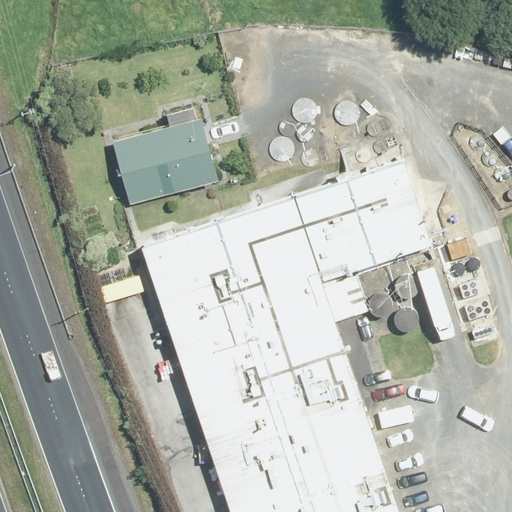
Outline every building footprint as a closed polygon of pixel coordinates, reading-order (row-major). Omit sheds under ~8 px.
[(295,115),(297,118),(300,121),(304,122),(307,122),(311,121),(314,119),(316,116),(317,112),(317,108),(316,105),(313,102),(310,100),(306,99),(302,100),(299,102),(297,104),(295,107),(294,111),(295,115)] [(337,118),(339,121),(341,123),(345,125),(349,125),(353,124),(356,121),(358,118),(359,115),(359,111),(357,107),(355,105),(351,103),(348,102),(344,103),(341,104),(338,107),(336,110),(336,114),(337,118)] [(277,129),(279,131),(281,133),(284,134),(287,134),(290,133),(292,132),(294,129),(295,126),(295,123),(293,121),(292,118),(289,117),(286,116),(283,117),(281,118),(279,120),(277,123),(277,126),(277,129)] [(108,139),(123,202),(214,180),(199,118),(108,139)] [(368,132),(369,133),(370,135),(372,136),(374,136),(376,135),(378,134),(379,132),(380,130),(380,128),(379,126),(377,124),(376,123),(374,123),(372,123),(370,124),(368,126),(367,128),(367,130),(368,132)] [(298,138),(299,141),(302,142),(304,144),(307,144),(310,143),(313,141),(314,139),(315,136),(315,133),(314,130),(312,128),(309,126),(306,126),(303,126),(301,128),(299,130),(298,132),(297,135),(298,138)] [(474,146),(475,147),(477,149),(479,150),(481,150),(483,149),(484,148),(486,146),(486,144),(486,142),(485,140),(484,138),(482,137),(480,137),(478,137),(476,138),(475,140),(474,141),(473,143),(474,146)] [(271,154),(273,157),(276,159),(280,161),(284,161),(287,160),(290,158),(292,154),(293,151),(293,147),(292,144),(289,141),(286,139),(282,138),(279,139),(275,140),(273,143),(271,146),(271,150),(271,154)] [(376,149),(377,151),(379,152),(381,153),(383,153),(385,153),(387,151),(388,150),(389,148),(388,146),(388,144),(386,142),(384,141),(382,141),(380,141),(379,142),(377,143),(376,145),(376,147),(376,149)] [(360,158),(361,159),(363,161),(365,161),(367,162),(369,161),(371,160),(372,158),(373,156),(372,154),(372,152),(370,150),(368,149),(366,149),(364,149),(362,150),(361,152),(360,153),(360,155),(360,158)] [(302,163),(304,165),(306,167),(309,168),(312,168),(315,167),(317,166),(319,163),(319,160),(319,157),(318,155),(316,152),(314,151),(311,150),(308,151),(305,152),(303,154),(302,157),(302,160),(302,163)] [(484,161),(485,163),(487,164),(489,165),(491,165),(493,165),(495,163),(496,162),(496,160),(496,158),(496,156),(494,154),(492,153),(490,153),(488,153),(486,154),(485,155),(484,157),(484,159),(484,161)] [(399,511),(336,323),(370,312),(357,273),(438,246),(408,156),(145,244),(235,511),(399,511)] [(497,177),(498,179),(500,180),(502,181),(504,181),(506,180),(508,179),(509,177),(509,175),(509,173),(508,171),(507,170),(505,169),(503,168),(501,169),(499,170),(498,171),(497,173),(497,175),(497,177)] [(469,268),(470,270),(472,271),(474,272),(476,272),(478,272),(480,270),(481,269),(481,267),(481,264),(480,263),(479,261),(477,260),(475,260),(473,260),(471,261),(470,262),(469,264),(469,266),(469,268)] [(454,273),(455,275),(456,276),(458,277),(460,277),(462,276),(464,275),(465,273),(466,271),(466,269),(465,267),(463,266),(462,265),(460,264),(458,264),(456,265),(454,267),(453,269),(453,271),(454,273)] [(395,291),(397,294),(400,296),(404,298),(407,298),(411,297),(414,295),(416,292),(417,288),(417,284),(416,281),(413,278),(410,276),(406,275),(402,276),(399,278),(397,280),(395,283),(394,287),(395,291)] [(371,309),(373,312),(376,314),(379,316),(383,316),(387,315),(390,313),(392,310),(393,306),(393,302),(391,299),(389,296),(386,294),(382,293),(378,294),(375,295),(372,298),(371,301),(370,305),(371,309)] [(394,324),(396,328),(399,330),(403,331),(407,332),(410,330),(413,328),(415,325),(417,321),(416,318),(415,314),(412,311),(409,310),(405,309),(402,309),(398,311),(396,314),(394,317),(394,321),(394,324)]
